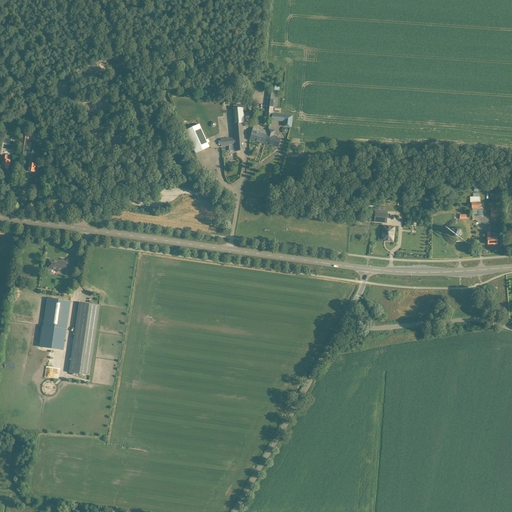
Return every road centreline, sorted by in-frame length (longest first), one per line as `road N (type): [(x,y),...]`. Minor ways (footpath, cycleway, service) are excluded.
road 1 (secondary): [(227,249),(0,217)]
road 2 (unclassified): [(235,511),(348,313)]
road 3 (track): [(214,180),(188,158),(149,55),(140,0)]
road 4 (unclassified): [(511,329),(477,320),(378,330),(348,313)]
road 5 (secondary): [(365,268),(227,249)]
road 6 (secondary): [(490,269),(365,268)]
